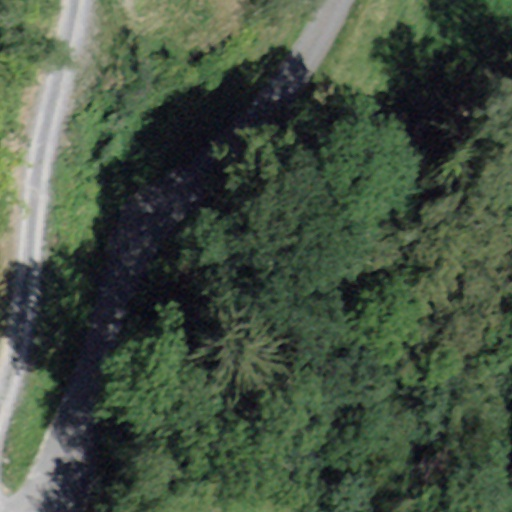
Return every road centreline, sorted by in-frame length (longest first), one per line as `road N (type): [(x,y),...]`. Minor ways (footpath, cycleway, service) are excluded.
road 1 (unclassified): [(340,0),(307,67),(243,141),(161,214),(123,267),(46,511)]
road 2 (unclassified): [(78,0),(0,429)]
